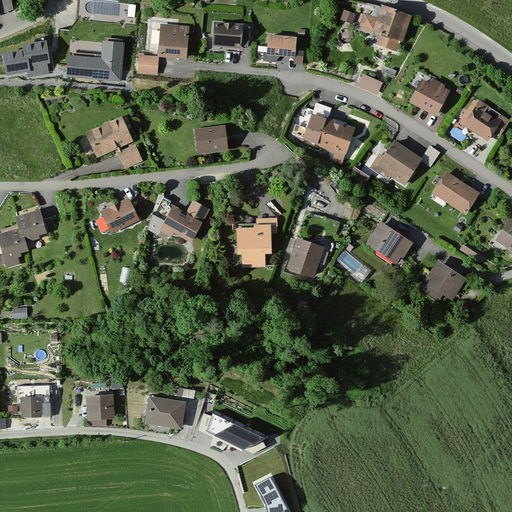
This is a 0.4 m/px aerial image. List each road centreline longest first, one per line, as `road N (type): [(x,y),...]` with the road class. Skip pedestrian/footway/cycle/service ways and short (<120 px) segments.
road 1 (residential): [(511,187),(361,94),(277,73),(177,66)]
road 2 (residential): [(0,185),(128,180),(270,159),(296,161),(337,200)]
road 3 (residential): [(0,435),(100,428),(201,446),(230,469),(244,511)]
road 4 (tertiary): [(511,64),(410,0)]
